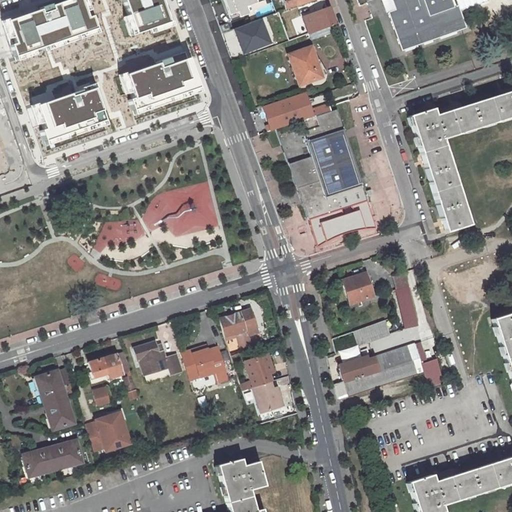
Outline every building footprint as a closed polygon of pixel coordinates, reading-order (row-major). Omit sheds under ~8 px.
[(92,0),(65,0),(3,21),(17,62),(49,51),(103,32),(92,0)] [(123,0),(129,15),(123,17),(129,37),(173,22),(165,0),(123,0)] [(277,0),(276,0),(278,6),(284,4),(286,11),(317,0),(277,0)] [(383,0),(401,48),(465,25),(456,0),(383,0)] [(330,10),(318,14),(321,21),(306,26),(310,36),(336,27),(330,10)] [(301,14),(294,17),(297,25),(304,23),(301,14)] [(261,19),(234,30),(243,54),(271,45),(261,19)] [(310,36),(311,42),(338,34),(336,27),(310,36)] [(312,49),(289,57),(300,87),(320,81),(315,66),(318,65),(312,49)] [(159,64),(115,79),(129,118),(202,93),(190,58),(160,68),(159,64)] [(326,79),(321,64),(318,65),(315,66),(320,81),(326,79)] [(112,125),(98,84),(89,87),(37,104),(32,106),(46,147),(112,125)] [(429,106),(406,113),(442,229),(465,222),(439,137),(511,114),(511,88),(432,113),(429,106)] [(307,95),(265,108),(274,132),(303,123),(334,113),(331,105),(330,103),(312,109),(307,95)] [(338,112),(334,113),(303,123),(314,157),(290,165),(309,221),(366,203),(338,112)] [(263,142),(272,139),(270,133),(261,136),(263,142)] [(0,137),(0,165),(8,163),(0,137)] [(362,275),(337,284),(346,308),(370,299),(362,275)] [(405,277),(393,279),(403,324),(416,321),(405,277)] [(256,335),(249,311),(218,321),(223,339),(235,335),(239,346),(249,343),(247,338),(256,335)] [(511,314),(492,321),(511,384),(511,455),(433,480),(431,473),(409,480),(418,511),(438,511),(442,510),(440,505),(511,482),(511,314)] [(353,331),(358,346),(389,336),(384,322),(353,331)] [(241,352),(250,349),(249,343),(239,346),(241,352)] [(157,353),(154,344),(132,351),(135,361),(144,358),(145,361),(138,364),(143,379),(166,372),(168,378),(180,374),(175,358),(164,361),(162,352),(157,353)] [(420,344),(415,346),(420,360),(422,367),(426,365),(420,344)] [(420,360),(415,346),(367,360),(338,368),(343,383),(420,360)] [(224,374),(216,348),(206,351),(206,350),(201,352),(208,376),(213,374),(214,377),(224,374)] [(189,382),(208,376),(201,352),(191,355),(191,352),(181,355),(189,382)] [(124,353),(87,365),(92,380),(107,375),(109,383),(112,382),(112,380),(130,374),(124,353)] [(338,365),(338,368),(367,360),(366,357),(338,365)] [(265,358),(242,364),(258,415),(280,409),(275,390),(270,391),(266,377),(270,375),(265,358)] [(343,383),(347,397),(424,375),(428,389),(440,385),(434,363),(426,365),(422,367),(420,360),(343,383)] [(65,367),(57,370),(63,386),(70,384),(65,367)] [(56,370),(34,377),(51,430),(72,423),(56,370)] [(216,384),(226,381),(224,374),(214,377),(216,384)] [(131,378),(123,380),(129,402),(138,400),(131,378)] [(347,397),(343,383),(332,386),(335,401),(347,397)] [(90,393),(93,404),(107,400),(104,389),(90,393)] [(93,404),(95,408),(108,404),(107,400),(93,404)] [(93,423),(83,426),(91,453),(101,450),(102,453),(112,450),(111,447),(114,446),(114,447),(127,443),(123,430),(120,431),(117,423),(121,422),(118,413),(105,417),(106,420),(103,421),(102,418),(92,421),(93,423)] [(80,463),(73,440),(48,448),(55,470),(80,463)] [(48,448),(21,456),(27,478),(55,470),(48,448)] [(267,511),(266,506),(259,508),(254,488),(269,484),(262,460),(248,463),(246,456),(221,463),(233,511),(267,511)]
